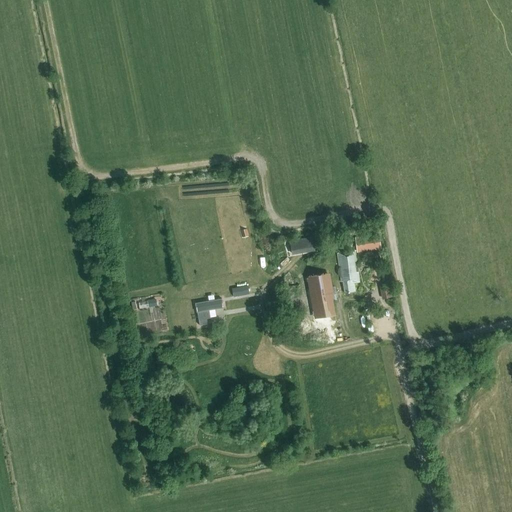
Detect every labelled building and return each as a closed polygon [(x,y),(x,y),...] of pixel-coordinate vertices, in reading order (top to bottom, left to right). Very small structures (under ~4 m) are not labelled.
[(248,227),(241,229),(243,237),(250,235),(248,227)] [(304,238),(307,252),(321,250),(319,235),(304,238)] [(355,238),(357,252),(381,249),(379,235),(355,238)] [(337,254),(339,268),(338,270),(338,272),(338,274),(339,276),(340,277),(341,277),(341,281),(343,281),(345,294),(355,292),(354,283),(359,282),(358,272),(355,273),(354,266),(357,266),(355,251),(345,252),(345,253),(337,254)] [(330,306),(336,305),(331,265),(311,268),(312,280),(314,280),(316,291),(319,291),(320,301),(329,299),(330,306)] [(239,288),(232,289),(233,297),(241,295),(239,288)] [(220,298),(195,303),(199,325),(206,323),(205,318),(209,317),(208,309),(221,306),(220,298)] [(246,324),(257,327),(259,320),(248,317),(246,324)]
